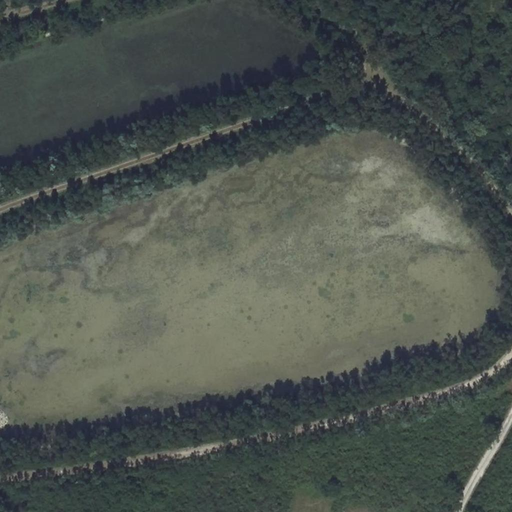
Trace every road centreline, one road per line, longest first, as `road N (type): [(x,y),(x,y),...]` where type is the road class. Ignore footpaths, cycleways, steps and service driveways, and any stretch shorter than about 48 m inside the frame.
road 1 (track): [(0,481),(265,439),(462,388),(511,356)]
road 2 (track): [(0,211),(389,72)]
road 3 (track): [(511,207),(356,35),(312,0)]
